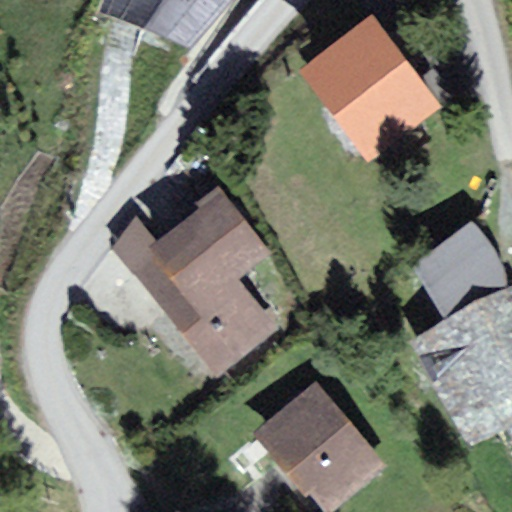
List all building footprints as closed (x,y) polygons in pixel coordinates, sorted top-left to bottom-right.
[(111,0),(107,14),(187,47),(225,0),(111,0)] [(440,108),(370,17),(300,71),(369,161),(440,108)] [(271,253),(217,185),(195,202),(200,209),(157,242),(136,216),(113,249),(216,378),(278,329),(238,279),(271,253)] [(443,321),(410,341),(475,448),(497,435),(511,460),(511,295),(470,227),(409,264),(443,321)] [(332,511),(386,470),(317,383),(252,434),(302,496),(311,489),(328,511),(332,511)]
